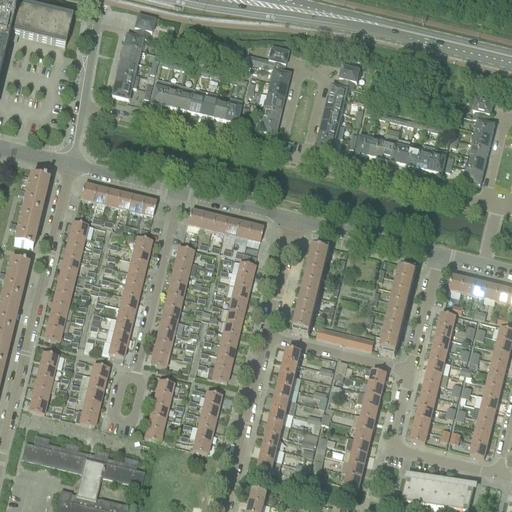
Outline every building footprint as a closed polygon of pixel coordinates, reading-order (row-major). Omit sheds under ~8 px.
[(0,8),(0,62),(7,33),(64,47),(63,50),(64,51),(72,20),(71,20),(70,23),(16,10),(17,7),(16,7),(13,18),(3,15),(4,9),(0,8)] [(137,19),(132,39),(143,41),(142,42),(148,43),(149,37),(151,37),(154,23),(137,19)] [(126,38),(123,50),(140,54),(143,42),(148,44),(148,43),(142,42),(143,41),(132,39),(126,38)] [(123,50),(120,62),(137,66),(140,54),(123,50)] [(253,69),(257,70),(272,73),(282,75),(287,55),(270,51),(267,64),(246,59),(246,61),(244,67),(248,68),(247,70),(252,71),(253,69)] [(237,59),(236,65),(244,67),(246,61),(237,59)] [(120,62),(117,74),(134,78),(137,66),(120,62)] [(342,68),(337,88),(348,91),(347,92),(352,93),(354,85),(356,85),(359,72),(342,68)] [(272,73),(269,85),(286,90),(289,79),(289,78),(282,76),(282,75),(272,73)] [(117,74),(114,86),(131,90),(135,92),(138,80),(134,79),(134,78),(117,74)] [(150,106),(162,109),(167,92),(168,87),(168,86),(155,83),(150,106)] [(269,85),(266,98),(283,102),(286,90),(269,85)] [(131,90),(114,86),(111,99),(128,104),(131,90)] [(167,92),(162,109),(175,112),(179,95),(180,90),(168,87),(167,92)] [(331,88),(328,99),(344,103),(347,92),(348,91),(337,88),(337,89),(331,88)] [(179,95),(175,112),(187,115),(192,93),(180,90),(179,95)] [(192,93),(187,115),(199,118),(203,101),(204,96),(192,93)] [(266,98),(263,110),(280,114),(283,102),(266,98)] [(328,99),(325,112),(342,116),(344,103),(328,99)] [(199,118),(211,121),(215,104),(203,101),(199,118)] [(228,107),(224,123),(236,126),(238,117),(240,110),(242,104),(229,101),(228,107)] [(472,122),(477,123),(487,125),(492,105),(475,101),(472,114),(474,114),(472,122)] [(211,121),(224,123),(228,107),(215,104),(211,121)] [(263,110),(260,122),(277,126),(280,114),(263,110)] [(325,112),(322,124),(339,128),(342,116),(325,112)] [(364,118),(377,122),(378,116),(366,113),(364,118)] [(377,122),(389,125),(390,119),(378,116),(377,122)] [(389,125),(401,127),(402,122),(390,119),(389,125)] [(257,134),(257,135),(274,139),(277,126),(260,122),(259,125),(257,134)] [(401,127),(413,131),(415,125),(402,122),(401,127)] [(477,123),(474,135),(491,139),(494,127),(487,125),(477,123)] [(322,124),(319,136),(336,140),(339,128),(322,124)] [(413,131),(426,133),(427,128),(415,125),(413,131)] [(426,133),(438,136),(439,131),(427,128),(426,133)] [(358,146),(356,155),(368,158),(372,142),(373,136),(368,135),(366,140),(360,139),(358,146)] [(474,135),(471,147),(488,151),(489,151),(492,139),(491,139),(474,135)] [(316,149),(333,153),(335,143),(336,140),(319,136),(316,149)] [(398,140),(386,137),(384,145),(380,161),(392,164),(398,142),(398,140)] [(368,158),(380,161),(384,145),(372,142),(368,158)] [(392,164),(405,167),(409,151),(410,145),(398,142),(392,164)] [(471,147),(468,159),(484,163),(485,164),(486,164),(489,151),(488,151),(471,147)] [(421,154),(417,170),(429,173),(434,152),(434,151),(422,148),(421,154)] [(405,167),(417,170),(421,154),(409,151),(405,167)] [(434,152),(429,173),(441,176),(444,166),(445,159),(439,158),(440,153),(434,152)] [(468,159),(466,172),(481,175),(482,176),(483,176),(486,164),(485,164),(484,163),(468,159)] [(462,184),(462,185),(480,189),(480,188),(483,176),(482,176),(481,175),(466,172),(465,174),(462,184)] [(18,193),(17,198),(25,200),(21,214),(40,218),(48,184),(44,183),(42,182),(42,183),(30,180),(29,181),(26,194),(26,195),(18,193)] [(80,203),(92,206),(96,191),(83,188),(80,203)] [(92,206),(104,208),(107,193),(96,191),(92,206)] [(104,208),(116,211),(119,196),(107,193),(104,208)] [(116,211),(128,214),(131,199),(119,196),(116,211)] [(128,214),(140,217),(143,202),(131,199),(128,214)] [(143,202),(140,217),(152,220),(155,205),(143,202)] [(198,236),(199,231),(202,216),(190,213),(185,233),(198,236)] [(40,218),(21,214),(18,228),(11,226),(9,232),(17,233),(13,248),(25,251),(27,252),(28,252),(32,252),(40,218)] [(199,231),(211,234),(215,219),(202,216),(199,231)] [(211,234),(223,237),(226,222),(215,219),(211,234)] [(223,237),(235,240),(238,225),(226,222),(223,237)] [(235,240),(247,243),(250,228),(238,225),(235,240)] [(72,226),(69,237),(84,241),(87,229),(72,226)] [(250,228),(247,243),(258,245),(262,231),(250,228)] [(69,237),(66,249),(81,253),(84,241),(69,237)] [(136,241),(133,253),(148,256),(151,245),(136,241)] [(314,247),(293,335),(308,339),(329,250),(314,247)] [(66,249),(64,261),(78,264),(81,253),(66,249)] [(178,251),(175,263),(190,266),(193,255),(178,251)] [(133,253),(131,265),(145,268),(148,256),(133,253)] [(64,261),(61,272),(76,276),(78,264),(64,261)] [(0,281),(4,283),(1,297),(20,301),(28,267),(24,266),(24,265),(22,265),(9,262),(6,277),(0,275),(0,281)] [(175,263),(172,274),(187,278),(190,266),(175,263)] [(131,265),(128,276),(143,280),(145,268),(131,265)] [(239,266),(236,278),(251,281),(254,269),(239,266)] [(400,268),(379,356),(394,360),(416,271),(400,268)] [(61,272),(58,284),(73,288),(76,276),(61,272)] [(172,274),(169,286),(184,289),(187,278),(172,274)] [(204,274),(202,282),(210,284),(211,276),(204,274)] [(128,276),(125,288),(140,291),(143,280),(128,276)] [(236,278),(233,289),(248,293),(251,281),(236,278)] [(449,293),(460,296),(464,281),(453,278),(449,293)] [(460,296),(472,298),(475,284),(464,281),(460,296)] [(58,284),(55,296),(70,299),(73,288),(58,284)] [(472,298),(483,301),(487,287),(475,284),(472,298)] [(169,286),(166,298),(181,301),(184,289),(169,286)] [(483,301),(495,304),(498,289),(487,287),(483,301)] [(125,288),(122,300),(137,303),(140,291),(125,288)] [(225,288),(224,292),(227,292),(225,300),(230,301),(245,305),(248,293),(233,289),(225,288)] [(495,304),(506,307),(510,292),(498,289),(495,304)] [(54,303),(53,307),(67,311),(70,299),(55,296),(58,297),(56,303),(54,303)] [(0,331),(12,335),(20,301),(1,297),(0,300),(0,331)] [(166,298),(164,310),(178,313),(181,301),(166,298)] [(122,300),(119,311),(134,315),(137,303),(122,300)] [(230,301),(227,313),(242,316),(245,305),(230,301)] [(51,314),(50,319),(64,322),(67,311),(53,307),(53,308),(55,308),(53,315),(51,314)] [(164,310),(161,321),(176,325),(178,313),(164,310)] [(119,311),(117,323),(131,327),(134,315),(119,311)] [(227,313),(225,325),(239,329),(242,316),(227,313)] [(441,316),(438,328),(453,331),(456,320),(441,316)] [(93,317),(90,329),(97,331),(100,319),(93,317)] [(48,326),(47,331),(61,334),(64,322),(50,319),(52,320),(50,326),(48,326)] [(161,321),(158,333),(173,337),(176,325),(161,321)] [(117,323),(114,335),(129,338),(131,327),(117,323)] [(225,325),(222,336),(237,339),(239,329),(225,325)] [(438,328),(436,339),(450,343),(453,331),(438,328)] [(0,368),(4,369),(12,335),(0,331),(0,368)] [(61,334),(47,331),(49,332),(47,338),(45,338),(44,343),(58,346),(61,334)] [(316,341),(343,347),(346,337),(318,331),(316,341)] [(511,333),(501,331),(498,342),(511,345),(511,333)] [(107,333),(105,345),(126,350),(129,338),(114,335),(107,333)] [(158,333),(155,345),(170,349),(173,337),(158,333)] [(222,336),(219,348),(234,352),(237,339),(222,336)] [(349,338),(346,348),(371,354),(374,344),(373,344),(349,338)] [(436,339),(433,351),(447,354),(450,343),(436,339)] [(511,345),(498,342),(495,354),(509,357),(511,346),(511,345)] [(104,345),(101,357),(108,359),(123,362),(126,350),(105,345),(104,345)] [(155,345),(152,357),(167,360),(170,349),(155,345)] [(219,348),(216,360),(231,363),(234,352),(219,348)] [(433,351),(430,363),(444,366),(447,354),(433,351)] [(286,352),(283,365),(298,368),(301,356),(286,352)] [(495,354),(492,365),(507,369),(509,357),(495,354)] [(43,356),(40,367),(55,371),(57,360),(43,356)] [(167,360),(152,357),(149,369),(164,372),(167,360)] [(213,371),(228,375),(231,364),(231,363),(216,360),(215,364),(214,368),(213,371)] [(430,363),(427,374),(442,377),(444,366),(430,363)] [(339,364),(335,377),(344,379),(347,367),(339,364)] [(283,365),(280,376),(295,380),(298,368),(283,365)] [(492,365),(489,377),(504,381),(507,369),(492,365)] [(40,367),(37,380),(52,383),(55,371),(40,367)] [(93,368),(90,379),(105,383),(108,372),(93,368)] [(213,371),(208,370),(205,382),(225,387),(228,375),(213,371)] [(370,379),(369,385),(383,388),(386,376),(366,371),(365,378),(370,379)] [(427,374),(424,386),(439,389),(442,377),(427,374)] [(280,376),(277,389),(292,393),(295,380),(280,376)] [(489,377),(487,388),(501,392),(504,381),(489,377)] [(90,379),(87,392),(102,395),(105,383),(90,379)] [(37,380),(34,391),(49,395),(52,383),(37,380)] [(158,384),(155,396),(170,399),(173,388),(158,384)] [(369,385),(366,396),(381,400),(383,388),(369,385)] [(424,386),(422,397),(436,400),(439,389),(424,386)] [(487,388),(484,400),(498,404),(501,392),(487,388)] [(277,389),(274,401),(289,405),(292,393),(277,389)] [(34,391),(31,403),(46,407),(49,395),(34,391)] [(87,392),(84,403),(99,407),(102,395),(87,392)] [(200,400),(198,406),(203,407),(217,411),(220,399),(206,395),(204,401),(200,400)] [(359,395),(357,406),(363,408),(378,411),(381,400),(366,396),(359,395)] [(155,396),(152,408),(167,412),(170,399),(155,396)] [(422,397),(419,408),(433,412),(436,400),(422,397)] [(484,400),(481,411),(496,414),(498,404),(484,400)] [(274,401),(272,413),(286,417),(289,405),(274,401)] [(46,407),(31,403),(28,415),(43,418),(46,407)] [(84,403),(81,415),(96,419),(99,407),(84,403)] [(320,405),(318,411),(325,413),(326,406),(320,405)] [(203,407),(200,419),(214,423),(217,411),(203,407)] [(152,408),(150,419),(164,423),(167,412),(152,408)] [(363,408),(361,420),(375,423),(378,411),(363,408)] [(419,408),(416,420),(430,424),(433,412),(419,408)] [(481,411),(478,423),(493,426),(496,414),(481,411)] [(272,413),(269,425),(283,429),(289,430),(290,430),(293,419),(286,417),(272,413)] [(96,419),(81,415),(77,414),(74,426),(78,427),(93,431),(96,419)] [(150,419),(147,431),(161,435),(164,423),(150,419)] [(200,419),(197,431),(212,434),(214,423),(200,419)] [(308,419),(307,425),(319,428),(320,421),(308,419)] [(361,420),(358,431),(372,434),(375,423),(361,420)] [(416,420),(413,432),(428,435),(430,424),(416,420)] [(478,423),(475,435),(490,438),(493,426),(478,423)] [(269,425),(266,438),(280,441),(282,434),(288,436),(289,430),(283,429),(269,425)] [(161,435),(147,431),(144,443),(158,447),(161,435)] [(197,431),(194,443),(209,446),(212,434),(197,431)] [(358,431),(355,442),(370,446),(372,434),(358,431)] [(428,435),(413,432),(410,444),(425,447),(428,435)] [(475,435),(473,446),(487,449),(490,438),(475,435)] [(266,438),(263,450),(277,453),(280,441),(266,438)] [(25,448),(22,463),(81,477),(75,499),(70,498),(71,497),(60,494),(55,511),(127,511),(128,509),(99,502),(99,503),(95,502),(101,481),(140,490),(143,476),(134,474),(135,470),(136,470),(137,464),(124,461),(123,466),(106,462),(108,457),(94,453),(93,458),(77,455),(78,449),(64,446),(63,451),(48,448),(49,443),(36,439),(34,448),(33,450),(25,448)] [(348,441),(345,452),(352,454),(367,457),(370,446),(355,442),(348,441)] [(302,442),(301,449),(313,452),(315,445),(302,442)] [(209,446),(194,443),(191,455),(206,458),(209,446)] [(487,449),(473,446),(470,458),(484,462),(487,449)] [(263,450),(260,461),(275,465),(277,453),(263,450)] [(304,452),(302,459),(312,462),(314,455),(304,452)] [(346,454),(343,464),(350,466),(349,466),(364,470),(367,457),(352,454),(352,455),(346,454)] [(260,461),(257,474),(272,477),(278,479),(281,467),(274,465),(275,465),(260,461)] [(349,466),(347,477),(361,481),(364,470),(349,466)] [(308,473),(296,470),(295,473),(301,474),(299,483),(305,485),(308,473)] [(361,481),(347,477),(344,489),(359,492),(361,481)] [(460,511),(468,511),(474,491),(473,491),(474,487),(473,487),(463,485),(463,486),(463,489),(406,481),(401,502),(460,511)] [(253,492),(250,503),(264,506),(267,496),(253,492)] [(250,503),(247,511),(269,511),(270,510),(264,508),(264,506),(250,503)]
